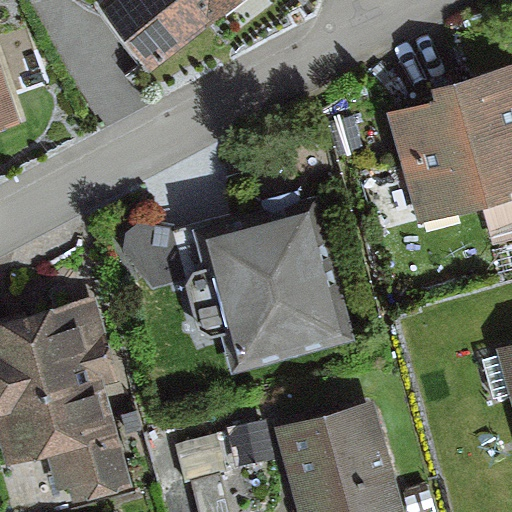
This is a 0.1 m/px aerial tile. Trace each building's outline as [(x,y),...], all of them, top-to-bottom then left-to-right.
[(112,0),(105,6),(145,58),(220,0),(112,0)] [(511,68),(469,79),(472,92),(392,114),(404,159),(439,179),(446,206),(480,197),(491,238),(511,232),(511,68)] [(342,113),(335,98),(308,112),(316,126),(342,113)] [(232,360),(336,332),(303,208),(293,211),(289,194),(259,202),(264,219),(199,236),(207,267),(188,272),(181,283),(192,328),(204,335),(224,329),(232,360)] [(115,477),(111,478),(66,311),(0,329),(0,419),(9,452),(52,440),(55,450),(49,451),(59,486),(70,483),(73,493),(116,481),(115,477)] [(390,511),(363,412),(279,435),(297,499),(294,500),(297,511),(390,511)] [(180,479),(188,511),(224,511),(209,452),(178,460),(183,478),(180,479)]
